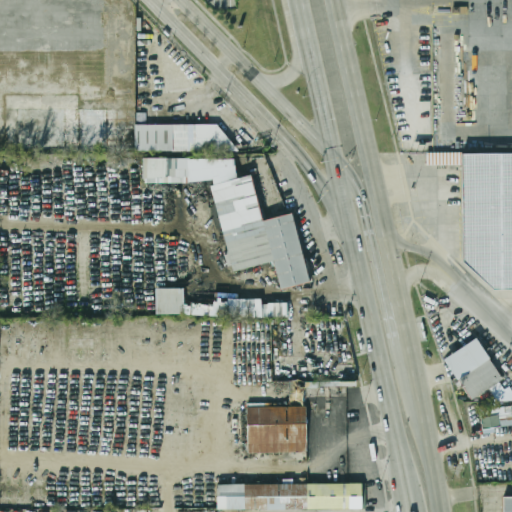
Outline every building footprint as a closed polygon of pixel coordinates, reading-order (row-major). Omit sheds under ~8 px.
[(240,150),(136,150),(136,125),(217,125),(240,150)] [(511,289),(493,289),(463,262),(462,152),(511,152),(511,289)] [(188,182),(188,158),(143,157),(143,182),(188,182)] [(210,185),(250,175),(262,220),(290,213),(308,282),(281,289),(273,260),(232,270),(210,185)] [(213,298),(212,305),(183,304),(183,288),(156,288),(155,315),(287,317),(288,302),(262,302),(262,298),(213,298)] [(444,360),(475,338),(503,378),(472,400),(444,360)] [(247,453),(306,452),(306,382),(288,382),(288,407),(247,407),(247,453)] [(511,425),(511,400),(497,402),(499,426),(511,425)] [(367,485),(217,486),(217,511),(367,511),(367,485)] [(503,511),(503,497),(511,497),(511,511),(503,511)]
